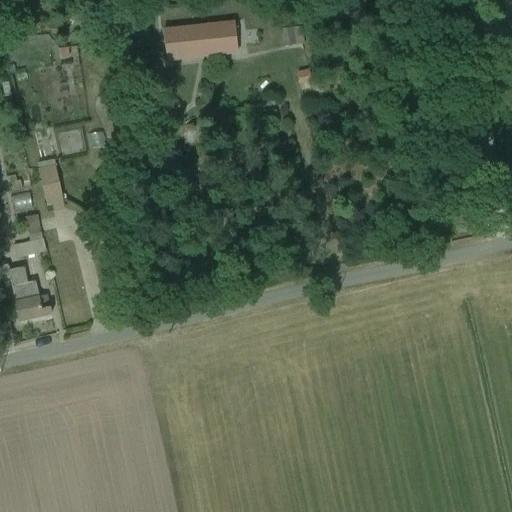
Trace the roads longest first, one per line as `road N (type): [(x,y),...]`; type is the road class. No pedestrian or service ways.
road 1 (unclassified): [(511,240),(0,364)]
road 2 (track): [(502,242),(462,0)]
